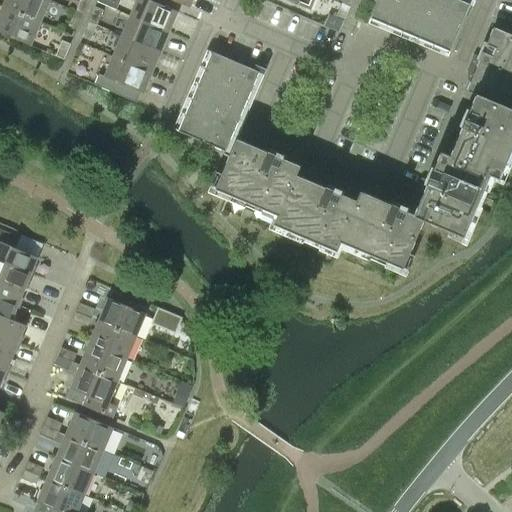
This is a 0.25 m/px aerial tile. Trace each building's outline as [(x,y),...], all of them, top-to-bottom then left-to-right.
[(5,0),(3,6),(40,22),(49,0),(5,0)] [(78,0),(74,11),(83,14),(88,0),(78,0)] [(136,0),(130,16),(168,32),(177,12),(149,0),(136,0)] [(287,0),(309,9),(313,0),(287,0)] [(469,4),(458,0),(377,0),(370,18),(450,52),(469,4)] [(349,7),(341,3),(335,19),(343,23),(349,7)] [(40,22),(3,6),(0,12),(0,32),(30,45),(40,22)] [(95,7),(88,22),(96,25),(103,10),(95,7)] [(76,29),(83,14),(74,11),(68,26),(76,29)] [(121,36),(160,52),(168,32),(130,16),(121,36)] [(96,25),(88,22),(82,37),(90,41),(96,25)] [(466,91),(475,95),(476,94),(511,109),(511,34),(493,27),(483,52),(481,51),(478,59),(479,60),(466,91)] [(113,56),(152,72),(160,52),(121,36),(113,56)] [(62,41),(55,56),(64,59),(70,44),(62,41)] [(212,52),(198,84),(178,131),(225,151),(259,72),(212,52)] [(152,72),(113,56),(104,76),(99,74),(94,85),(137,102),(141,92),(143,93),(152,72)] [(462,126),(450,155),(449,156),(490,173),(490,174),(504,180),(511,162),(506,160),(511,147),(511,109),(476,94),(475,95),(465,118),(464,117),(461,125),(462,126)] [(233,196),(277,214),(278,215),(295,174),(296,174),(300,165),(275,154),(275,153),(268,150),(267,151),(237,138),(213,193),(231,200),(233,196)] [(449,156),(450,155),(441,151),(430,176),(429,176),(425,183),(427,184),(414,213),(414,214),(424,218),(424,219),(468,238),(476,220),(471,218),(490,174),(490,173),(449,156)] [(357,200),(356,200),(333,190),(333,189),(326,186),(325,187),(296,174),(295,174),(278,215),(277,214),(271,228),(289,236),(291,231),(337,251),(339,246),(338,246),(357,200)] [(360,191),(356,200),(357,200),(338,246),(339,246),(354,253),(356,248),(403,268),(424,219),(424,218),(414,214),(414,213),(398,207),(399,206),(392,203),(391,204),(360,191)] [(0,260),(31,274),(38,257),(15,247),(19,237),(0,228),(0,260)] [(31,274),(0,260),(0,278),(24,289),(31,274)] [(24,289),(0,278),(0,297),(18,304),(24,289)] [(18,304),(0,297),(0,315),(11,320),(12,319),(18,304)] [(108,298),(98,321),(136,336),(145,313),(108,298)] [(79,303),(76,311),(91,318),(95,309),(79,303)] [(88,326),(91,318),(76,311),(72,320),(88,326)] [(0,315),(0,333),(19,341),(25,325),(12,319),(11,320),(0,315)] [(136,336),(98,321),(89,343),(126,358),(136,336)] [(19,341),(0,333),(0,351),(12,357),(19,341)] [(89,343),(80,365),(117,381),(126,358),(89,343)] [(61,347),(57,356),(73,362),(76,354),(61,347)] [(0,351),(0,370),(5,372),(12,357),(0,351)] [(80,365),(73,362),(57,356),(54,364),(76,373),(66,398),(112,417),(116,407),(108,403),(117,381),(80,365)] [(176,394),(172,403),(184,407),(187,398),(176,394)] [(176,405),(171,415),(178,418),(183,409),(176,405)] [(75,411),(65,435),(103,450),(113,427),(75,411)] [(43,425),(58,432),(62,423),(47,417),(43,425)] [(55,440),(58,432),(43,425),(40,434),(55,440)] [(94,473),(103,450),(65,435),(56,457),(94,473)] [(84,495),(94,473),(56,457),(47,479),(84,495)] [(24,469),(39,476),(43,467),(28,461),(24,469)] [(36,484),(39,476),(24,469),(21,478),(36,484)] [(76,511),(84,495),(47,479),(37,502),(51,508),(51,507),(63,511),(76,511)] [(129,500),(125,510),(130,511),(131,511),(136,503),(129,500)]
